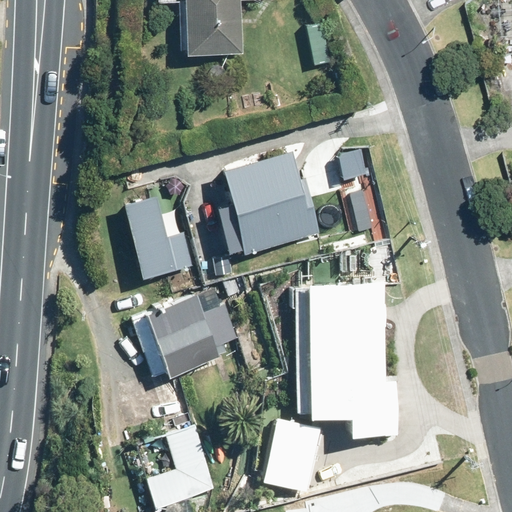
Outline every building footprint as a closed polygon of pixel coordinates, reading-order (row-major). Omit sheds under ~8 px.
[(183,0),(184,54),(241,52),(239,0),(183,0)] [(321,15),(299,19),(307,61),(329,56),(321,15)] [(227,169),(247,246),(290,235),(270,159),(227,169)] [(145,166),(125,170),(127,179),(147,175),(145,166)] [(122,203),(140,277),(191,265),(183,230),(180,231),(169,184),(151,188),(152,196),(122,203)] [(380,275),(296,273),(293,405),(341,406),(341,424),(395,425),(396,378),(378,377),(380,275)] [(196,294),(143,314),(166,375),(219,356),(215,344),(236,337),(223,304),(203,312),(196,294)] [(316,423),(271,410),(254,472),(299,484),(316,423)] [(145,478),(154,509),(214,488),(194,424),(163,435),(174,468),(145,478)]
